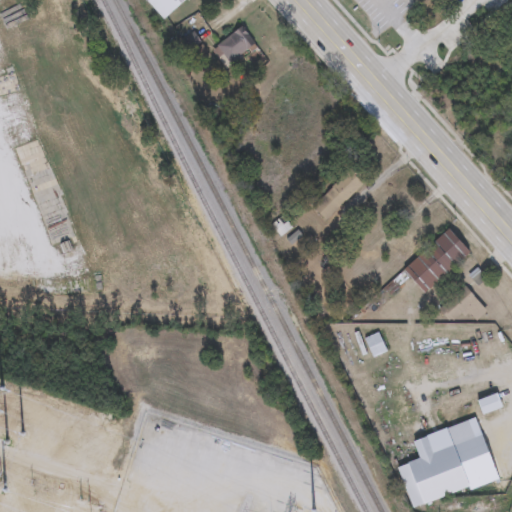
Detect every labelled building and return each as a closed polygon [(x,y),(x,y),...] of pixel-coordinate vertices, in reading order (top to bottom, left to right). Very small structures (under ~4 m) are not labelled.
[(184,0),(162,19),(148,1),(149,0),(184,0)] [(232,66),(216,46),(238,28),(254,48),(232,66)] [(312,208),(350,169),(364,183),(326,221),(312,208)] [(291,227),(280,237),(271,225),(282,216),(291,227)] [(404,270),(450,229),(472,253),(427,294),(404,270)] [(417,247),(404,259),(391,245),(404,233),(417,247)] [(439,311),(466,285),(490,309),(477,322),(465,310),(451,323),(439,311)] [(483,417),(477,403),(496,394),(502,408),(483,417)] [(412,508),(399,467),(420,461),(414,440),(478,419),(497,481),(412,508)]
